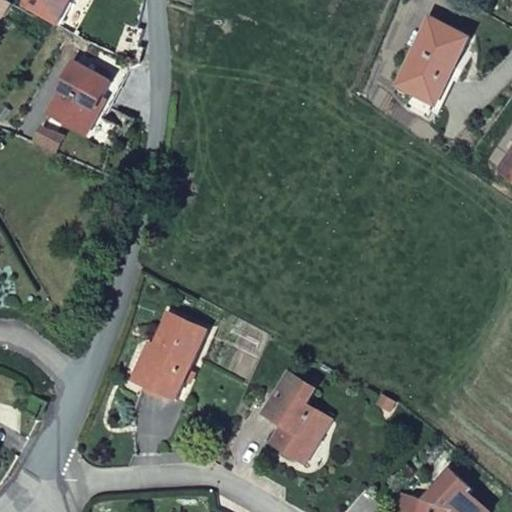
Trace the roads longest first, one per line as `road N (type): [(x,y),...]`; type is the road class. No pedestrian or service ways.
road 1 (residential): [(155,0),(151,178),(87,383)]
road 2 (residential): [(33,483),(149,475),(238,490),(279,511)]
